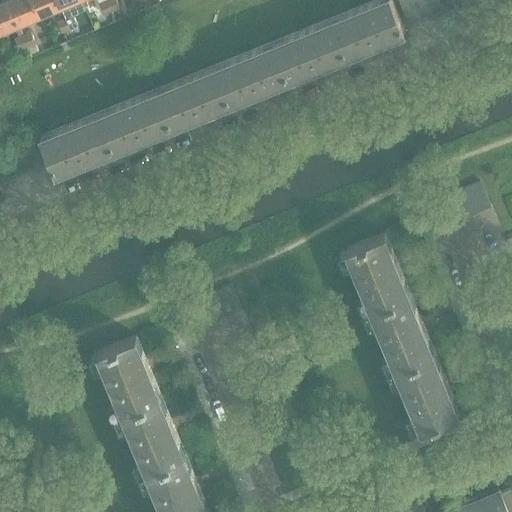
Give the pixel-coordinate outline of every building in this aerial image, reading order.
[(0,32),(19,24),(8,0),(3,0),(0,1),(0,32)] [(8,0),(19,24),(40,16),(33,0),(8,0)] [(33,0),(40,16),(61,7),(57,0),(33,0)] [(107,0),(105,0),(99,3),(104,14),(112,11),(107,0)] [(107,0),(112,11),(120,8),(116,0),(107,0)] [(381,40),(400,32),(401,32),(405,30),(392,0),(374,0),(332,18),(347,54),(349,53),(368,45),(369,45),(371,44),(370,44),(379,40),(379,41),(381,40)] [(419,17),(420,17),(413,0),(399,0),(408,22),(410,21),(410,20),(419,16),(419,17)] [(426,0),(413,0),(420,17),(421,16),(421,15),(430,12),(430,13),(431,12),(426,0)] [(443,8),(439,0),(426,0),(431,12),(432,12),(432,11),(440,8),(441,8),(443,8)] [(73,14),(65,17),(70,29),(78,25),(73,14)] [(65,17),(57,21),(62,32),(70,29),(65,17)] [(332,18),(273,41),(288,78),(291,77),(291,76),(311,68),(313,68),(313,67),(321,64),(323,64),(323,63),(343,55),(343,56),(347,54),(332,18)] [(23,35),(28,46),(36,43),(31,32),(23,35)] [(23,35),(15,38),(20,50),(28,46),(23,35)] [(265,87),(265,86),(284,79),(285,79),(288,78),(273,41),(215,65),(230,101),(234,100),(234,99),(253,92),(255,91),(263,87),(263,88),(265,87)] [(215,65),(157,88),(172,125),(175,124),(175,123),(194,115),(194,116),(197,115),(196,114),(197,114),(205,111),(207,111),(207,110),(227,102),(228,102),(230,101),(215,65)] [(137,139),(139,138),(147,134),(147,135),(149,134),(169,126),(172,125),(157,88),(99,112),(114,148),(117,147),(136,139),(137,139)] [(81,162),(80,161),(89,158),(91,158),(91,157),(111,149),(111,150),(114,148),(99,112),(40,136),(41,138),(51,162),(55,172),(59,170),(79,162),(81,162)] [(49,162),(51,162),(41,138),(29,142),(39,167),(40,166),(40,165),(49,162)] [(29,171),(29,170),(38,166),(38,167),(39,167),(29,142),(19,147),(28,171),(29,171)] [(27,171),(28,171),(19,147),(8,151),(18,175),(19,175),(18,174),(27,171)] [(8,151),(0,154),(0,166),(6,180),(8,179),(7,179),(16,175),(17,176),(18,175),(8,151)] [(480,181),(468,185),(478,209),(490,205),(480,181)] [(468,185),(456,190),(467,214),(478,209),(468,185)] [(456,190),(445,195),(455,219),(467,214),(456,190)] [(445,195),(433,200),(443,224),(455,219),(445,195)] [(433,200),(421,205),(431,229),(443,224),(433,200)] [(347,247),(372,307),(410,291),(385,232),(367,239),(358,242),(359,243),(347,247)] [(231,284),(219,288),(229,312),(241,308),(231,284)] [(219,288),(208,293),(218,317),(229,312),(219,288)] [(410,291),(372,307),(396,367),(435,351),(410,291)] [(208,293),(196,298),(206,322),(218,317),(208,293)] [(196,298),(184,303),(194,327),(206,322),(196,298)] [(184,303),(172,308),(182,332),(194,327),(184,303)] [(98,350),(123,410),(161,394),(137,334),(119,342),(118,341),(110,345),(110,346),(98,350)] [(441,418),(459,410),(435,351),(396,367),(421,426),(432,421),(433,422),(441,418)] [(161,394),(123,410),(147,469),(186,454),(161,394)] [(210,511),(186,454),(147,469),(165,511),(210,511)] [(465,502),(469,511),(511,511),(511,486),(501,491),(500,488),(465,502)] [(469,511),(465,502),(440,511),(469,511)]
